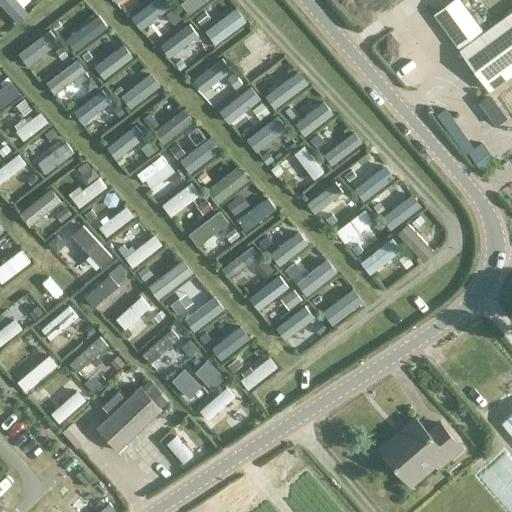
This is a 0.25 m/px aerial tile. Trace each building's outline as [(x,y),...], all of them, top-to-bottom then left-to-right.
[(0,0),(0,3),(17,22),(29,12),(18,0),(0,0)] [(168,0),(145,0),(130,12),(139,25),(170,2),(168,0)] [(189,14),(206,0),(181,0),(180,2),(189,14)] [(511,11),(483,33),(458,0),(452,0),(433,14),(489,90),(511,73),(511,11)] [(236,5),(206,28),(216,42),(247,19),(236,5)] [(174,23),(182,17),(174,7),(167,13),(174,23)] [(201,24),(211,17),(205,9),(195,17),(201,24)] [(97,10),(65,35),(74,47),(107,23),(97,10)] [(189,19),(158,42),(167,55),(199,32),(189,19)] [(55,29),(62,24),(58,20),(52,24),(55,29)] [(50,26),(17,50),(27,63),(59,38),(50,26)] [(205,52),(212,47),(205,37),(197,43),(205,52)] [(123,40),(94,63),(103,75),(133,53),(123,40)] [(62,58),(67,54),(61,46),(56,50),(62,58)] [(93,55),(88,49),(82,54),(87,59),(93,55)] [(221,53),(190,76),(199,89),(231,66),(221,53)] [(76,55),(43,79),(52,92),(85,67),(76,55)] [(150,69),(121,91),(131,104),(160,81),(150,69)] [(81,81),(88,90),(97,83),(90,74),(81,81)] [(236,87),(244,81),(239,74),(231,80),(236,87)] [(10,77),(0,84),(0,104),(20,90),(10,77)] [(250,83),(219,106),(228,119),(259,97),(250,83)] [(101,84),(72,107),(82,119),(111,97),(101,84)] [(117,94),(123,89),(120,85),(114,90),(117,94)] [(20,116),(32,107),(24,97),(13,105),(20,116)] [(304,134),(333,111),(323,100),(295,123),(304,134)] [(260,118),(270,111),(262,101),(252,108),(260,118)] [(183,104),(152,128),(162,140),(193,118),(183,104)] [(114,120),(124,112),(119,105),(109,114),(114,120)] [(39,108),(14,128),(22,137),(47,119),(39,108)] [(150,111),(143,117),(152,128),(159,122),(150,111)] [(277,112),(246,135),(255,148),(287,126),(277,112)] [(136,122),(106,144),(116,157),(146,134),(136,122)] [(50,140),(59,133),(53,126),(44,132),(50,140)] [(353,127),(322,150),(332,163),(363,140),(353,127)] [(317,147),(325,140),(318,131),(309,138),(317,147)] [(210,133),(179,156),(189,169),(220,146),(210,133)] [(66,137),(36,160),(46,172),(75,149),(66,137)] [(158,147),(151,137),(140,146),(148,155),(158,147)] [(177,157),(185,151),(177,140),(169,146),(177,157)] [(11,149),(6,143),(0,147),(0,152),(3,156),(11,149)] [(304,144),(293,152),(314,178),(324,170),(304,144)] [(267,164),(274,158),(267,149),(260,155),(267,164)] [(16,151),(0,163),(0,183),(26,163),(16,151)] [(82,172),(91,166),(86,160),(78,166),(82,172)] [(277,176),(284,169),(277,162),(270,168),(277,176)] [(384,162),(353,185),(363,198),(394,175),(384,162)] [(237,163),(206,186),(216,199),(247,176),(237,163)] [(349,180),(356,174),(351,168),(344,174),(349,180)] [(205,170),(198,175),(205,183),(211,179),(205,170)] [(39,178),(33,172),(26,178),(31,184),(39,178)] [(80,183),(68,192),(79,206),(107,185),(99,175),(83,187),(80,183)] [(191,178),(160,202),(169,214),(200,192),(191,178)] [(334,179),(305,200),(314,210),(343,189),(334,179)] [(30,224),(62,199),(52,186),(20,211),(30,224)] [(423,204),(414,191),(383,215),(392,227),(423,204)] [(235,214),(249,203),(242,192),(227,203),(235,214)] [(245,230),(276,207),(268,195),(236,218),(245,230)] [(206,197),(196,204),(203,214),(213,206),(206,197)] [(377,212),(384,207),(379,200),(372,205),(377,212)] [(103,222),(99,225),(107,235),(134,214),(126,204),(109,217),(106,214),(100,218),(103,222)] [(71,213),(66,206),(56,213),(61,220),(71,213)] [(219,206),(188,229),(198,242),(229,219),(219,206)] [(98,215),(92,208),(85,213),(90,220),(98,215)] [(345,242),(374,220),(365,208),(336,229),(345,242)] [(331,224),(338,220),(333,213),(326,217),(331,224)] [(419,214),(411,221),(416,227),(424,220),(419,214)] [(113,255),(83,223),(72,234),(90,253),(86,256),(97,267),(100,264),(102,265),(113,255)] [(407,223),(397,232),(423,261),(433,251),(407,223)] [(234,226),(225,234),(231,241),(240,234),(234,226)] [(301,229),(271,252),(278,261),(309,238),(301,229)] [(57,251),(66,242),(57,233),(47,242),(57,251)] [(133,266),(162,243),(154,233),(135,248),(132,244),(128,247),(124,242),(117,247),(133,266)] [(263,247),(272,240),(266,233),(257,240),(263,247)] [(370,273),(402,248),(392,236),(360,260),(370,273)] [(251,242),(221,265),(228,275),(259,251),(251,242)] [(357,254),(363,250),(359,243),(352,248),(357,254)] [(0,281),(1,283),(31,260),(21,248),(0,264),(0,281)] [(413,263),(405,253),(398,258),(406,268),(413,263)] [(182,256),(148,281),(157,294),(192,268),(182,256)] [(263,276),(274,268),(265,257),(254,265),(263,276)] [(337,270),(328,259),(298,281),(307,293),(337,270)] [(291,277),(302,269),(295,260),(285,269),(291,277)] [(129,273),(120,262),(109,271),(110,273),(85,294),(94,305),(119,284),(118,282),(129,273)] [(145,279),(153,272),(146,264),(137,271),(145,279)] [(279,273),(249,296),(259,309),(289,286),(279,273)] [(353,285),(322,308),(331,321),(363,298),(353,285)] [(303,298),(294,287),(281,297),(289,308),(303,298)] [(179,297),(178,296),(171,302),(178,313),(186,307),(186,306),(193,301),(186,291),(179,297)] [(214,293),(183,316),(192,329),(223,306),(214,293)] [(125,328),(150,305),(141,294),(116,317),(125,328)] [(306,300),(275,324),(285,336),(316,314),(306,300)] [(38,304),(29,311),(35,318),(43,311),(38,304)] [(69,304),(41,327),(51,339),(78,315),(69,304)] [(163,317),(158,311),(150,318),(155,323),(163,317)] [(0,344),(23,327),(15,316),(0,327),(0,344)] [(327,326),(322,320),(314,327),(320,333),(327,326)] [(98,328),(92,321),(85,327),(91,334),(98,328)] [(220,359),(249,337),(240,325),(211,347),(220,359)] [(180,337),(171,327),(142,352),(150,362),(180,337)] [(27,342),(36,335),(30,328),(22,335),(27,342)] [(203,342),(210,337),(205,330),(198,336),(203,342)] [(108,344),(100,335),(69,362),(77,371),(100,352),(102,354),(107,350),(105,347),(108,344)] [(198,346),(190,337),(181,345),(189,354),(198,346)] [(26,390),(58,362),(49,353),(17,380),(26,390)] [(125,362),(118,354),(111,361),(118,368),(125,362)] [(248,388),(278,365),(270,355),(253,368),(250,364),(241,371),(244,375),(240,378),(248,388)] [(233,371),(243,363),(237,356),(227,364),(233,371)] [(226,375),(208,357),(195,370),(213,388),(226,375)] [(202,384),(184,367),(172,379),(190,396),(202,384)] [(102,383),(93,374),(85,382),(93,391),(102,383)] [(208,418),(235,395),(226,385),(199,409),(208,418)] [(118,450),(162,409),(140,386),(96,427),(118,450)] [(60,422),(87,398),(78,388),(51,412),(60,422)] [(440,468),(462,449),(440,422),(428,432),(416,417),(378,448),(412,487),(437,465),(440,468)] [(77,446),(87,437),(72,421),(63,430),(77,446)] [(176,434),(166,442),(183,462),(193,454),(176,434)] [(113,511),(117,509),(110,501),(97,511),(113,511)]
